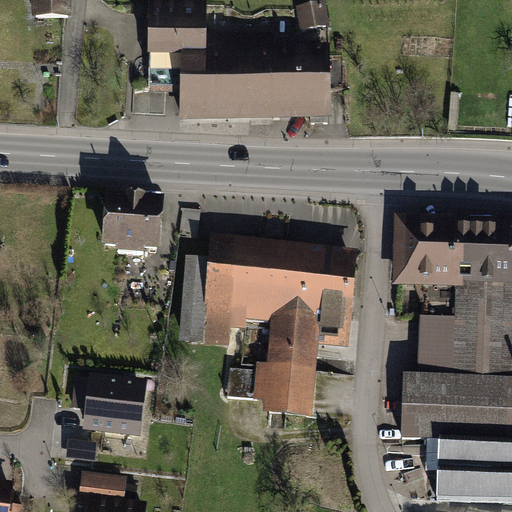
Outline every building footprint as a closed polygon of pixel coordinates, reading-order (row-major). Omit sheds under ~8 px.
[(67,0),(26,0),(27,23),(67,23),(67,0)] [(207,7),(143,8),(143,62),(175,62),(175,126),(327,125),(327,39),(207,40),(207,7)] [(112,198),(107,250),(165,255),(170,203),(112,198)] [(511,223),(392,220),(390,289),(457,291),(456,328),(422,327),(420,385),(400,384),(398,451),(431,451),(511,453),(511,223)] [(266,420),(317,424),(323,341),(353,343),(361,253),(216,241),(214,263),(207,346),(231,348),(233,330),(248,331),(248,322),(276,324),(272,368),(259,367),(256,406),(267,407),(266,420)] [(182,344),(207,346),(214,263),(190,259),(182,344)] [(150,384),(93,378),(87,435),(144,442),(150,384)] [(511,511),(511,453),(431,451),(429,510),(511,511)] [(132,478),(86,472),(82,507),(94,508),(93,511),(152,511),(154,503),(130,501),(132,478)] [(16,511),(21,481),(0,478),(0,511),(16,511)]
